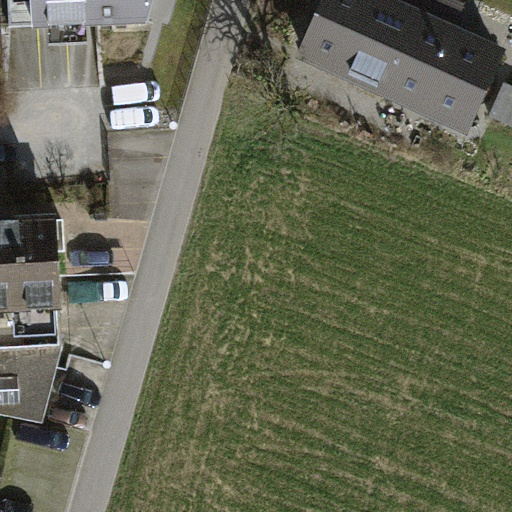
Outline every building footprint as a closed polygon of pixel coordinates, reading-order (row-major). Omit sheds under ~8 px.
[(7,0),(8,25),(97,25),(147,22),(152,0),(7,0)] [(326,0),(305,49),(470,123),(498,59),(450,37),(464,6),(449,0),(413,0),(407,15),(372,0),(326,0)] [(511,86),(505,84),(491,115),(511,124),(511,86)] [(0,221),(12,221),(10,179),(0,179),(0,221)] [(61,223),(0,224),(0,349),(66,347),(61,223)] [(44,424),(66,347),(0,349),(0,415),(17,419),(44,424)]
